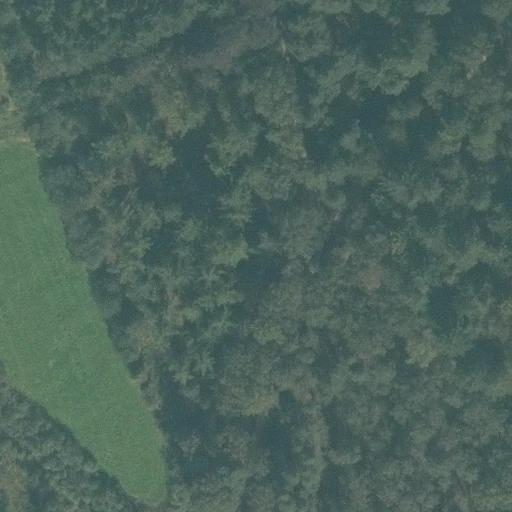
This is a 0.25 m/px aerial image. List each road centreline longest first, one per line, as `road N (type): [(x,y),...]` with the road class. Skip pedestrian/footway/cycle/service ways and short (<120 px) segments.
road 1 (track): [(505,511),(312,251),(266,0)]
road 2 (track): [(229,511),(305,263),(346,196),(511,26)]
road 3 (track): [(273,38),(0,132)]
